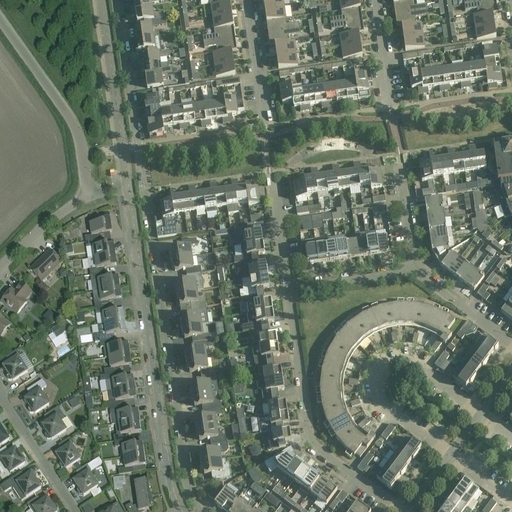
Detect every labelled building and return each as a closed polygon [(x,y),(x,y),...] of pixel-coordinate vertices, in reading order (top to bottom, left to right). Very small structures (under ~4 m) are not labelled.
[(162,4),(161,0),(144,0),(134,1),(135,7),(130,8),(131,13),(152,10),(152,5),(162,4)] [(284,8),(283,0),(263,0),(265,11),(284,8)] [(361,9),(359,0),(339,0),(341,12),(361,9)] [(414,8),(413,2),(394,4),(395,16),(427,12),(426,6),(414,8)] [(498,14),(496,2),(465,6),(465,12),(478,10),(478,16),(474,17),(493,15),(498,14)] [(232,15),(230,3),(211,6),(212,18),(232,15)] [(286,20),(284,8),(265,11),(267,23),(286,20)] [(362,21),(361,9),(341,12),(342,18),(330,20),(331,25),(362,21)] [(153,16),(152,10),(131,13),(132,18),(137,17),(138,23),(139,23),(151,22),(164,20),(163,14),(153,16)] [(428,17),(427,12),(395,16),(397,28),(402,28),(416,26),(416,25),(415,19),(428,17)] [(234,27),(232,15),(212,18),(214,30),(234,27)] [(495,26),(493,15),(474,17),(475,29),(495,26)] [(287,26),(286,20),(267,23),(268,34),(300,29),(299,24),(287,26)] [(364,33),(362,21),(331,25),(331,31),(344,29),(344,36),(359,33),(359,34),(364,33)] [(153,33),(151,22),(139,23),(140,29),(135,30),(137,40),(159,37),(159,32),(153,33)] [(423,36),(421,24),(416,25),(416,26),(402,28),(404,39),(423,36)] [(496,38),(495,26),(475,29),(477,41),(496,38)] [(235,39),(234,27),(214,30),(215,36),(203,38),(204,43),(235,39)] [(301,35),(300,29),(268,34),(270,47),(275,46),(289,43),(289,37),(301,35)] [(361,45),(359,34),(359,33),(344,36),(340,36),(341,48),(361,45)] [(425,49),(423,36),(404,39),(405,51),(425,49)] [(162,54),(159,37),(137,40),(139,51),(143,51),(144,56),(162,54)] [(237,51),(235,39),(204,43),(204,49),(217,48),(218,54),(232,52),(237,51)] [(294,43),(289,43),(275,46),(277,57),(296,55),(294,43)] [(363,58),(361,45),(341,48),(343,60),(363,58)] [(497,47),(482,49),(484,65),(485,68),(500,65),(497,47)] [(234,64),(232,52),(218,54),(213,54),(214,66),(234,64)] [(162,54),(144,56),(142,57),(143,63),(139,63),(139,68),(160,65),(160,60),(170,59),(169,53),(162,54)] [(419,60),(418,54),(402,56),(403,62),(419,60)] [(298,67),(296,55),(277,57),(278,70),(298,67)] [(236,76),(234,64),(214,66),(216,79),(236,76)] [(161,71),(160,65),(139,68),(140,73),(145,73),(146,79),(168,76),(172,75),(172,69),(161,71)] [(445,92),(442,71),(441,65),(430,67),(434,89),(439,88),(440,93),(445,92)] [(487,86),(485,68),(484,65),(474,66),(477,83),(482,82),(483,87),(487,86)] [(502,84),(500,65),(485,68),(487,86),(502,84)] [(420,74),(421,74),(420,66),(414,67),(415,73),(409,74),(412,90),(418,90),(419,96),(424,95),(420,74)] [(477,83),(474,66),(463,68),(466,89),(471,88),(471,84),(477,83)] [(434,89),(430,67),(424,68),(425,74),(421,74),(420,74),(424,95),(429,95),(428,90),(434,89)] [(466,89),(463,68),(453,70),(455,86),(461,85),(461,90),(466,89)] [(455,86),(453,70),(442,71),(445,92),(450,92),(449,87),(455,86)] [(360,71),(354,71),(355,77),(359,100),(369,98),(366,76),(360,77),(360,71)] [(189,86),(187,73),(181,74),(182,81),(185,81),(185,86),(189,86)] [(169,80),(168,76),(146,79),(147,89),(164,87),(163,81),(169,80)] [(355,77),(345,79),(346,85),(349,106),(354,105),(353,101),(359,100),(355,77)] [(240,79),(222,82),(223,88),(240,85),(240,79)] [(294,103),(291,87),(290,81),(285,81),(286,87),(280,88),(283,105),(293,103),(294,103)] [(327,109),(324,88),(323,81),(317,81),(318,89),(314,90),(316,106),(321,105),(322,110),(327,109)] [(306,112),(303,91),(302,85),(291,87),(294,103),(293,103),(294,109),(300,108),(301,113),(306,112)] [(349,106),(346,85),(335,87),(337,103),(343,102),(343,107),(349,106)] [(337,103),(335,87),(324,88),(327,109),(332,108),(332,104),(337,103)] [(316,106),(314,90),(303,91),(306,112),(311,111),(310,107),(316,106)] [(229,95),(224,95),(223,95),(225,103),(228,124),(233,124),(232,117),(238,116),(236,100),(230,101),(229,95)] [(161,115),(161,113),(159,97),(144,99),(147,117),(161,115)] [(225,103),(214,105),(217,122),(222,121),(223,125),(228,124),(225,103)] [(217,122),(214,105),(204,106),(207,127),(212,127),(211,122),(217,122)] [(207,127),(204,106),(193,108),(195,125),(201,124),(202,128),(207,127)] [(195,125),(193,108),(182,110),(185,131),(190,130),(190,125),(195,125)] [(185,131),(182,110),(172,111),(174,128),(180,127),(180,131),(185,131)] [(174,128),(172,111),(161,113),(161,115),(164,134),(169,133),(168,129),(174,128)] [(164,134),(161,115),(147,117),(149,136),(164,134)] [(511,143),(502,144),(502,148),(494,150),(496,167),(505,166),(504,163),(511,161),(511,143)] [(476,172),(472,147),(469,148),(470,156),(463,157),(465,173),(476,172)] [(487,170),(484,154),(476,155),(475,147),(472,147),(476,172),(487,170)] [(465,173),(463,157),(455,158),(454,150),(451,151),(454,175),(465,173)] [(454,175),(451,151),(447,151),(449,159),(441,160),(443,176),(454,175)] [(443,176),(441,160),(434,161),(432,153),(429,154),(433,178),(443,176)] [(433,178),(429,154),(429,158),(426,158),(427,166),(420,167),(422,183),(428,182),(429,191),(422,192),(423,198),(435,196),(433,178)] [(511,179),(511,161),(504,163),(505,166),(496,167),(498,182),(511,179)] [(355,172),(347,173),(350,190),(351,197),(361,195),(360,188),(357,164),(354,164),(355,172)] [(371,187),(368,170),(361,171),(360,164),(357,164),(360,188),(371,187)] [(371,166),(368,166),(368,170),(371,187),(371,190),(382,189),(380,173),(373,174),(371,166)] [(339,191),(335,167),(332,168),(333,175),(326,176),(328,193),(339,191)] [(350,190),(347,173),(340,175),(339,167),(335,167),(339,191),(350,190)] [(318,194),(314,170),(311,171),(312,179),(305,180),(307,196),(318,194)] [(328,193),(326,176),(318,177),(317,170),(314,170),(318,194),(328,193)] [(307,200),(307,196),(305,180),(304,175),(300,176),(301,184),(294,185),(296,201),(307,200)] [(511,179),(498,182),(501,182),(502,192),(511,190),(511,179)] [(248,204),(246,188),(239,189),(238,181),(234,182),(238,206),(248,204)] [(232,190),(225,191),(227,208),(228,215),(239,214),(238,206),(234,182),(231,182),(232,190)] [(264,190),(250,191),(249,183),(245,184),(246,188),(248,204),(249,208),(260,207),(259,201),(265,200),(264,190)] [(227,208),(225,191),(217,192),(216,184),(213,185),(217,209),(227,208)] [(211,193),(203,194),(206,211),(206,215),(217,213),(217,209),(213,185),(210,185),(211,193)] [(206,211),(203,194),(196,195),(195,187),(192,188),(195,212),(206,211)] [(195,212),(192,188),(188,188),(189,196),(182,197),(184,214),(195,212)] [(184,214),(182,197),(175,198),(173,190),(170,191),(171,195),(173,215),(174,215),(184,214)] [(511,202),(511,190),(502,192),(495,192),(498,201),(500,206),(511,202)] [(483,207),(481,194),(473,195),(475,208),(475,214),(479,214),(479,207),(483,207)] [(173,215),(171,195),(167,195),(168,203),(161,204),(163,221),(165,220),(166,228),(156,230),(158,239),(177,236),(174,219),(175,219),(174,215),(173,215)] [(448,198),(442,199),(425,202),(426,206),(426,212),(443,210),(449,209),(448,198)] [(511,202),(500,206),(505,220),(511,217),(511,216),(511,202)] [(386,208),(372,210),(373,216),(387,214),(386,208)] [(343,221),(342,214),(342,210),(336,211),(337,215),(332,216),(333,222),(343,221)] [(445,220),(443,210),(426,212),(427,218),(429,217),(429,219),(428,220),(429,222),(445,220)] [(263,216),(250,218),(252,226),(264,224),(263,216)] [(111,233),(110,222),(109,221),(109,220),(108,219),(107,219),(106,218),(105,218),(104,219),(103,219),(103,220),(102,221),(102,222),(102,223),(89,225),(91,236),(84,237),(85,243),(99,241),(98,235),(111,233)] [(313,225),(312,218),(298,220),(299,227),(313,225)] [(446,230),(445,220),(429,222),(429,225),(430,225),(430,226),(428,227),(429,232),(446,230)] [(255,234),(254,227),(238,230),(236,230),(239,247),(241,247),(263,244),(262,233),(255,234)] [(448,240),(446,230),(429,232),(430,238),(432,238),(432,240),(431,240),(431,242),(448,240)] [(379,256),(377,239),(376,233),(366,235),(369,258),(379,256)] [(369,258),(366,235),(366,234),(355,236),(356,242),(357,242),(359,258),(359,259),(369,258)] [(349,261),(346,244),(345,237),(335,239),(339,262),(349,261)] [(387,238),(377,239),(379,256),(389,255),(387,238)] [(339,262),(335,239),(325,240),(329,263),(339,262)] [(453,239),(448,240),(431,242),(432,245),(433,245),(433,247),(431,247),(432,253),(437,260),(446,255),(444,251),(449,250),(455,248),(453,239)] [(329,263),(325,240),(315,242),(316,248),(318,265),(329,263)] [(100,246),(99,241),(85,243),(85,249),(92,248),(94,258),(114,255),(113,244),(100,246)] [(170,254),(171,261),(192,258),(190,248),(197,247),(196,241),(182,242),(183,248),(172,250),(172,254),(170,254)] [(318,265),(316,248),(315,242),(301,244),(303,256),(306,255),(308,266),(318,265)] [(357,242),(356,242),(346,244),(349,261),(359,259),(359,258),(357,242)] [(265,255),(263,244),(241,247),(242,258),(234,259),(235,265),(243,264),(259,262),(258,256),(265,255)] [(49,251),(49,252),(50,253),(42,261),(41,259),(29,271),(41,283),(61,263),(49,251)] [(450,273),(460,260),(451,254),(448,258),(446,255),(437,260),(441,268),(446,271),(447,270),(449,271),(448,272),(450,273)] [(114,255),(94,258),(87,259),(89,276),(104,274),(103,268),(116,266),(114,255)] [(193,269),(192,258),(171,261),(172,268),(174,268),(175,272),(186,270),(187,276),(201,274),(200,268),(193,269)] [(458,280),(468,266),(460,260),(450,273),(452,275),(453,274),(454,275),(453,277),(458,280)] [(260,268),(259,262),(243,264),(246,281),(268,278),(267,267),(260,268)] [(466,286),(476,273),(468,266),(458,280),(462,283),(463,282),(465,283),(464,284),(466,286)] [(474,292),(484,279),(476,273),(466,286),(468,287),(469,286),(471,287),(469,289),(474,292)] [(105,280),(104,274),(89,276),(92,293),(119,289),(118,278),(105,280)] [(204,291),(203,285),(201,274),(187,276),(188,282),(177,284),(177,288),(175,288),(176,295),(197,292),(204,291)] [(268,278),(246,281),(242,281),(244,292),(241,293),(242,299),(264,296),(263,290),(270,289),(268,278)] [(24,301),(31,293),(20,284),(13,292),(11,290),(8,294),(6,294),(3,297),(3,299),(1,303),(16,315),(26,303),(24,301)] [(486,294),(488,291),(489,290),(484,286),(477,296),(486,302),(490,297),(486,294)] [(121,300),(119,289),(92,293),(94,309),(109,307),(108,302),(121,300)] [(198,303),(197,292),(176,295),(177,302),(179,302),(180,306),(191,304),(192,310),(206,308),(205,302),(198,303)] [(265,302),(264,296),(242,299),(243,305),(247,305),(249,315),(273,312),(271,301),(265,302)] [(511,321),(511,308),(508,305),(501,314),(511,321)] [(405,326),(406,306),(397,306),(388,308),(392,327),(396,326),(405,326)] [(419,327),(423,308),(415,306),(406,306),(405,326),(415,326),(419,327)] [(109,313),(109,307),(94,309),(95,315),(102,314),(104,325),(124,322),(122,311),(109,313)] [(209,325),(206,308),(192,310),(193,316),(182,318),(182,322),(180,322),(181,329),(202,326),(209,325)] [(392,327),(388,308),(380,309),(372,313),(375,320),(379,331),(388,327),(392,327)] [(436,320),(440,314),(432,310),(423,308),(419,327),(423,328),(431,332),(436,320)] [(275,323),(273,312),(249,315),(247,315),(249,326),(242,327),(243,333),(253,332),(269,330),(268,324),(275,323)] [(375,320),(372,313),(363,316),(356,321),(367,337),(371,335),(379,331),(375,320)] [(448,317),(447,317),(440,314),(436,320),(431,332),(440,336),(443,338),(440,342),(443,344),(445,346),(452,337),(448,333),(455,323),(448,317)] [(0,317),(0,336),(9,326),(0,317)] [(48,328),(53,321),(47,317),(42,324),(48,328)] [(367,337),(356,321),(349,326),(343,333),(358,346),(364,339),(367,337)] [(98,334),(93,335),(95,343),(99,343),(114,341),(113,335),(126,333),(124,322),(104,325),(97,326),(98,334)] [(465,337),(473,326),(468,322),(460,333),(465,337)] [(203,337),(202,326),(181,329),(182,336),(184,336),(185,340),(195,338),(203,337)] [(270,336),(269,330),(253,332),(255,349),(256,349),(278,346),(276,335),(270,336)] [(358,346),(343,333),(337,339),(332,347),(349,357),(351,353),(358,346)] [(203,337),(195,338),(196,344),(211,342),(210,335),(203,337)] [(485,335),(483,338),(481,336),(474,344),(477,346),(491,357),(495,350),(496,351),(498,348),(494,345),(494,346),(491,344),(493,341),(485,335)] [(114,341),(99,343),(100,348),(103,348),(105,359),(108,358),(129,355),(127,344),(114,346),(114,341)] [(212,348),(211,342),(196,344),(197,350),(205,349),(212,348)] [(279,357),(278,346),(256,349),(255,349),(253,349),(255,367),(258,366),(274,364),(273,358),(279,357)] [(486,363),(491,357),(477,346),(471,354),(486,365),(487,363),(486,363)] [(349,357),(332,347),(328,354),(325,363),(344,369),(347,360),(349,357)] [(185,356),(186,363),(207,360),(205,349),(197,350),(186,352),(187,355),(185,356)] [(16,351),(5,358),(9,364),(3,368),(7,374),(6,375),(6,377),(8,381),(10,381),(11,381),(12,382),(27,373),(17,359),(20,357),(16,351)] [(479,373),(482,368),(483,367),(484,368),(486,365),(471,354),(466,351),(460,359),(461,360),(479,373)] [(130,366),(129,355),(108,358),(110,369),(103,370),(104,376),(118,374),(117,368),(130,366)] [(440,370),(447,361),(441,357),(435,366),(440,370)] [(208,371),(207,360),(186,363),(187,370),(189,370),(190,374),(201,372),(202,378),(216,376),(215,370),(208,371)] [(461,360),(455,368),(457,369),(473,382),(475,380),(474,379),(479,373),(461,360)] [(341,378),(344,369),(325,363),(322,371),(321,380),(340,382),(341,378)] [(275,370),(274,364),(258,366),(260,378),(264,377),(265,382),(283,380),(281,369),(275,370)] [(466,389),(470,385),(471,383),(472,384),(473,382),(457,369),(450,378),(466,389)] [(119,379),(118,374),(104,376),(99,377),(100,382),(105,381),(106,392),(134,389),(132,377),(119,379)] [(192,389),(190,390),(191,397),(211,394),(218,393),(217,382),(216,376),(202,378),(203,384),(191,385),(192,389)] [(89,378),(82,379),(84,394),(91,393),(89,378)] [(284,391),(283,380),(265,382),(257,383),(257,384),(258,384),(259,390),(261,390),(263,400),(279,398),(278,392),(284,391)] [(340,386),(340,382),(321,380),(320,389),(321,397),(341,396),(340,386)] [(39,391),(41,390),(46,387),(42,381),(27,391),(31,396),(24,401),(29,407),(27,408),(27,410),(29,414),(32,414),(33,413),(34,415),(48,405),(39,391)] [(135,400),(134,389),(106,392),(109,409),(123,407),(122,401),(135,400)] [(212,399),(211,394),(191,397),(192,404),(194,404),(195,407),(205,406),(206,412),(220,410),(219,398),(212,399)] [(342,405),(341,396),(321,397),(322,406),(324,415),(343,409),(342,405)] [(279,398),(263,400),(264,407),(268,406),(270,416),(288,414),(286,403),(280,404),(279,398)] [(124,413),(123,407),(109,409),(111,426),(114,425),(139,422),(137,411),(124,413)] [(65,431),(59,423),(64,419),(57,408),(44,417),(47,422),(41,426),(46,433),(44,434),(44,436),(46,440),(49,440),(50,439),(51,441),(65,431)] [(331,431),(349,421),(344,413),(343,409),(324,415),(327,423),(331,431)] [(216,428),(215,417),(221,416),(220,410),(206,412),(207,418),(196,419),(197,423),(195,423),(196,431),(216,428)] [(264,417),(257,418),(259,435),(268,434),(284,432),(283,426),(289,425),(288,414),(270,416),(264,417)] [(341,445),(356,432),(353,429),(349,421),(331,431),(336,439),(341,445)] [(116,436),(113,437),(113,442),(128,440),(127,435),(140,433),(139,422),(114,425),(116,436)] [(390,425),(384,434),(389,438),(396,429),(390,425)] [(4,432),(3,432),(0,428),(0,446),(8,441),(7,439),(8,439),(9,436),(7,433),(4,432)] [(216,428),(196,431),(197,438),(199,437),(199,441),(210,440),(211,446),(226,443),(225,437),(222,438),(222,433),(217,434),(216,428)] [(246,429),(239,430),(240,438),(247,437),(246,429)] [(290,431),(284,432),(268,434),(270,452),(286,449),(285,443),(292,442),(290,431)] [(376,439),(371,435),(366,431),(361,437),(359,435),(356,432),(341,445),(347,452),(355,457),(356,456),(360,459),(376,439)] [(62,451),(56,455),(60,462),(59,462),(58,465),(61,469),(63,469),(64,468),(65,470),(79,460),(70,446),(73,445),(69,439),(58,446),(62,451)] [(408,439),(401,447),(416,458),(418,456),(417,455),(422,449),(408,439)] [(129,446),(128,440),(113,442),(114,448),(121,447),(123,458),(143,455),(142,444),(129,446)] [(220,455),(224,455),(225,455),(226,454),(227,454),(227,453),(228,453),(228,452),(228,451),(228,450),(227,443),(226,443),(211,446),(212,452),(201,453),(202,457),(200,457),(201,464),(221,461),(220,455)] [(414,460),(415,460),(416,458),(401,447),(395,455),(409,466),(414,460)] [(19,456),(18,456),(14,450),(8,454),(4,449),(0,451),(0,460),(9,474),(24,464),(23,463),(24,462),(24,460),(22,456),(19,456)] [(405,472),(409,466),(395,455),(391,452),(385,460),(404,475),(406,472),(405,472)] [(286,460),(283,454),(272,460),(264,464),(270,474),(278,469),(286,475),(296,461),(294,460),(293,461),(290,458),(286,460)] [(145,466),(143,455),(123,458),(124,469),(117,470),(118,476),(133,474),(132,468),(145,466)] [(52,456),(42,458),(44,465),(54,462),(52,456)] [(363,474),(371,462),(366,459),(359,467),(357,470),(363,474)] [(402,477),(404,475),(385,460),(378,468),(380,470),(383,472),(397,482),(401,476),(402,477)] [(221,461),(201,464),(202,472),(204,471),(204,475),(212,474),(212,478),(215,478),(216,481),(231,479),(229,465),(225,465),(225,461),(221,461)] [(294,482),(305,467),(300,464),(299,465),(297,464),(298,463),(296,461),(286,475),(294,482)] [(79,478),(73,482),(78,489),(76,490),(76,492),(78,495),(81,496),(82,495),(83,497),(97,487),(88,473),(90,472),(87,466),(76,472),(79,478)] [(302,488),(312,474),(310,472),(309,473),(308,472),(309,470),(305,467),(294,482),(302,488)] [(392,488),(397,482),(383,472),(380,470),(375,476),(378,478),(377,480),(387,488),(391,492),(393,489),(392,488)] [(36,481),(35,481),(30,475),(24,479),(20,473),(0,486),(4,493),(11,488),(21,502),(40,489),(39,487),(40,487),(40,484),(38,481),(36,481)] [(302,488),(300,490),(308,496),(310,493),(321,479),(316,476),(315,477),(314,476),(314,475),(312,474),(302,488)] [(125,477),(112,479),(113,486),(125,484),(125,477)] [(318,500),(329,486),(327,484),(326,485),(324,484),(325,483),(321,479),(310,493),(318,500)] [(131,505),(124,508),(126,511),(144,511),(145,511),(146,510),(146,509),(147,508),(147,507),(148,507),(148,508),(149,508),(149,509),(150,509),(151,509),(152,509),(153,509),(153,508),(153,507),(154,507),(154,506),(153,506),(152,504),(152,500),(150,500),(147,480),(146,480),(147,482),(134,484),(137,506),(132,507),(131,505)] [(465,482),(462,487),(461,488),(460,487),(458,490),(473,501),(479,492),(465,482)] [(327,506),(337,492),(333,488),(332,490),(330,488),(331,487),(329,486),(318,500),(327,506)] [(216,503),(226,489),(223,488),(207,497),(216,503)] [(232,511),(241,501),(243,497),(242,498),(237,494),(236,497),(226,489),(216,503),(214,505),(222,510),(223,508),(228,511),(232,511)] [(471,511),(478,504),(473,501),(458,490),(456,492),(458,492),(453,498),(471,511)] [(342,506),(349,497),(342,492),(336,501),(339,503),(342,506)] [(52,505),(51,506),(47,499),(41,504),(37,498),(26,505),(30,511),(56,511),(57,509),(54,505),(52,505)] [(471,511),(453,498),(448,505),(447,504),(446,506),(454,511),(471,511)] [(254,511),(255,511),(258,508),(257,508),(257,509),(252,505),(250,507),(241,501),(232,511),(254,511)] [(488,511),(491,511),(497,505),(492,501),(485,510),(488,511)] [(122,511),(117,503),(111,507),(112,509),(107,511),(122,511)] [(369,511),(358,503),(351,511),(369,511)]
